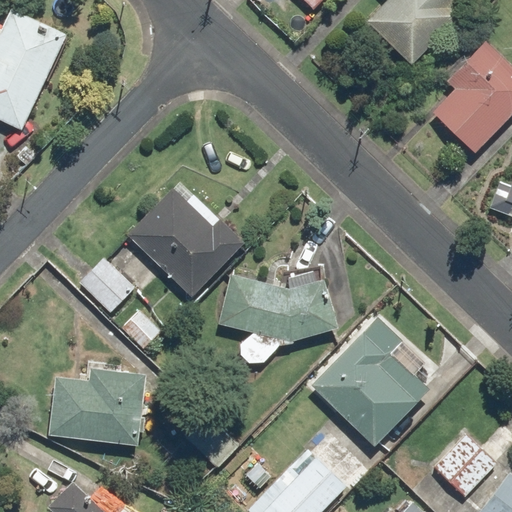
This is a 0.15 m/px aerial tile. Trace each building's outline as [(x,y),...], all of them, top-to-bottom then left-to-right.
[(299,0),(310,11),(320,0),(299,0)] [(384,0),(363,23),(408,65),(468,2),(465,0),(384,0)] [(0,121),(18,130),(60,37),(6,12),(0,24),(0,121)] [(428,114),(470,154),(511,109),(511,73),(480,43),(442,82),(451,90),(428,114)] [(511,173),(507,188),(497,184),(488,209),(511,217),(511,173)] [(176,182),(124,237),(186,297),(239,242),(176,182)] [(103,257),(78,283),(109,312),(134,287),(103,257)] [(228,275),(216,323),(287,341),(334,328),(321,280),(286,289),(228,275)] [(136,311),(119,328),(141,349),(158,332),(136,311)] [(373,319),(307,387),(369,447),(423,391),(384,353),(396,341),(373,319)] [(51,378),(44,436),(132,447),(141,376),(85,370),(84,382),(51,378)] [(208,416),(186,439),(214,467),(237,444),(208,416)] [(431,468),(461,497),(493,464),(463,436),(431,468)] [(248,508),(251,511),(316,511),(344,484),(314,455),(297,473),(289,465),(248,508)] [(511,511),(511,479),(504,474),(475,511),(511,511)] [(98,511),(68,483),(44,508),(48,511),(98,511)] [(418,511),(409,503),(400,511),(418,511)]
